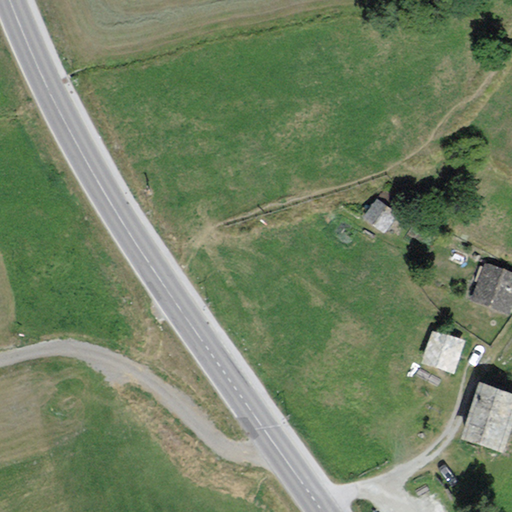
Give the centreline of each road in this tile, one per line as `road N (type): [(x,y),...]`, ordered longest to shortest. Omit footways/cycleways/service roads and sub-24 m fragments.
road 1 (secondary): [(7,0),(126,230),(322,511)]
road 2 (track): [(468,392),(429,454),(316,502)]
